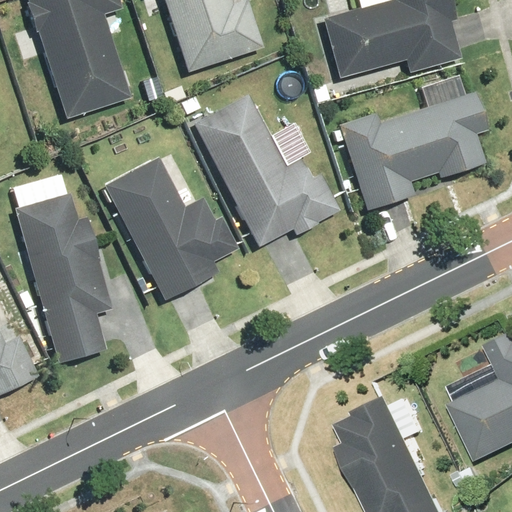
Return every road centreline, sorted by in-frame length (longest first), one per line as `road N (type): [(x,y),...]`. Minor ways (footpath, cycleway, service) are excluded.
road 1 (residential): [(212,386),(511,241)]
road 2 (residential): [(0,489),(212,386)]
road 3 (residential): [(272,511),(212,386)]
